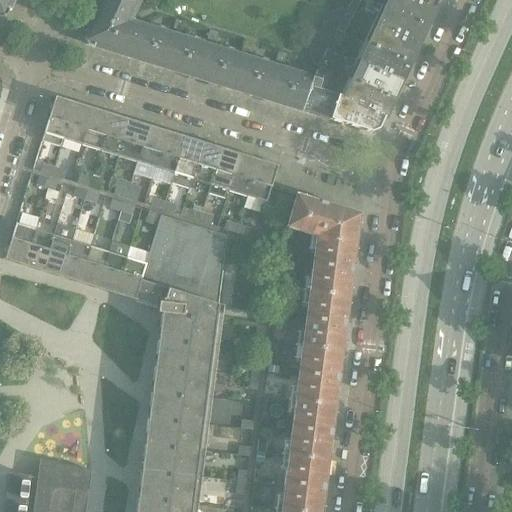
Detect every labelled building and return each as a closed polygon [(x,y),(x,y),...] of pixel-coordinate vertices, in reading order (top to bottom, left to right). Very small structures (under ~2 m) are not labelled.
[(0,0),(0,18),(7,15),(13,0),(0,0)] [(132,22),(140,4),(131,0),(101,0),(94,17),(111,25),(116,15),(132,22)] [(353,15),(360,0),(351,0),(346,12),(353,15)] [(434,7),(419,0),(387,0),(383,8),(425,28),(434,7)] [(425,28),(383,8),(375,25),(417,45),(425,28)] [(329,44),(336,32),(346,12),(340,9),(328,14),(308,52),(312,65),(319,67),(323,59),(327,49),(329,44)] [(343,36),(353,15),(346,12),(336,32),(343,36)] [(110,53),(117,29),(132,22),(116,15),(111,25),(94,17),(84,38),(87,46),(110,53)] [(182,34),(185,23),(175,20),(172,32),(182,34)] [(143,25),(132,22),(117,29),(110,53),(132,60),(143,25)] [(176,36),(143,25),(132,60),(166,70),(176,36)] [(417,45),(375,25),(367,43),(409,63),(417,45)] [(216,45),(218,34),(208,32),(206,43),(216,45)] [(345,37),(343,36),(336,32),(329,44),(338,49),(345,37)] [(210,46),(176,36),(166,70),(199,81),(210,46)] [(250,56),(252,45),(243,43),(240,54),(250,56)] [(409,63),(367,43),(358,61),(400,82),(409,63)] [(245,57),(210,46),(199,81),(234,91),(245,57)] [(335,52),(327,49),(323,59),(329,63),(335,52)] [(284,66),(287,55),(278,52),(275,63),(284,66)] [(279,68),(245,57),(234,91),(268,102),(279,68)] [(400,82),(358,61),(349,80),(391,101),(400,82)] [(312,78),(279,68),(268,102),(302,112),(312,78)] [(323,82),(312,78),(302,112),(330,121),(335,105),(327,103),(330,93),(320,90),(323,82)] [(391,101),(349,80),(340,98),(383,119),(391,101)] [(383,119),(340,98),(330,93),(327,103),(335,105),(330,121),(371,134),(378,130),(383,119)] [(74,104),(62,101),(55,98),(41,142),(60,148),(63,141),(74,104)] [(92,110),(74,104),(63,141),(80,146),(92,110)] [(110,116),(92,110),(80,146),(99,152),(110,116)] [(129,121),(110,116),(99,152),(117,158),(129,121)] [(147,127),(129,121),(117,158),(136,163),(147,127)] [(166,133),(147,127),(136,163),(155,169),(166,133)] [(184,139),(166,133),(155,169),(173,175),(184,139)] [(184,139),(173,175),(170,184),(189,190),(192,181),(203,144),(184,139)] [(210,186),(221,150),(203,144),(192,181),(210,186)] [(226,200),(229,192),(240,156),(221,150),(210,186),(208,195),(226,200)] [(258,161),(240,156),(229,192),(246,198),(258,161)] [(277,167),(258,161),(246,198),(266,204),(276,170),(277,167)] [(54,169),(42,165),(40,173),(51,177),(54,169)] [(65,172),(54,169),(51,177),(63,180),(65,172)] [(90,180),(79,177),(77,185),(88,188),(90,180)] [(50,182),(38,178),(36,186),(47,190),(50,182)] [(102,184),(90,180),(88,188),(100,192),(102,184)] [(61,186),(50,182),(47,190),(59,193),(61,186)] [(136,203),(139,195),(141,189),(129,185),(127,192),(125,199),(136,203)] [(125,199),(127,192),(116,188),(113,196),(125,199)] [(86,193),(75,190),(73,198),(84,201),(86,193)] [(98,197),(86,193),(84,201),(95,205),(98,197)] [(316,238),(315,239),(355,244),(359,216),(296,196),(286,229),(316,238)] [(164,203),(153,199),(150,207),(162,211),(164,203)] [(123,205),(111,201),(109,209),(121,213),(123,205)] [(176,207),(164,203),(162,211),(173,215),(176,207)] [(134,208),(123,205),(121,213),(132,216),(134,208)] [(201,215),(189,211),(187,219),(199,222),(201,215)] [(157,215),(148,213),(145,223),(154,226),(157,215)] [(18,226),(15,225),(5,258),(4,261),(23,267),(34,231),(38,219),(22,214),(18,226)] [(213,218),(201,215),(199,222),(210,226),(213,218)] [(190,511),(205,400),(226,237),(160,216),(148,254),(146,262),(134,301),(143,304),(144,303),(158,307),(157,314),(161,315),(159,330),(164,330),(163,339),(158,338),(156,356),(160,357),(159,365),(155,364),(152,382),(157,383),(156,391),(151,391),(149,408),(154,409),(153,417),(148,417),(146,435),(150,435),(149,444),(145,443),(142,461),(147,461),(146,470),(141,469),(139,487),(144,488),(143,497),(138,496),(135,511),(190,511)] [(224,230),(235,234),(238,226),(226,222),(224,230)] [(60,278),(71,242),(75,231),(57,225),(53,237),(42,273),(60,278)] [(249,229),(238,226),(235,234),(247,237),(249,229)] [(34,231),(23,267),(42,273),(53,237),(34,231)] [(75,231),(71,242),(60,278),(78,284),(89,248),(93,237),(75,231)] [(355,244),(315,239),(308,294),(348,299),(355,244)] [(111,243),(108,254),(96,290),(115,296),(129,248),(111,243)] [(89,248),(78,284),(96,290),(108,254),(89,248)] [(134,301),(146,262),(148,254),(129,248),(115,296),(134,301)] [(348,299),(308,294),(301,349),(341,354),(348,299)] [(259,314),(257,326),(265,327),(267,315),(259,314)] [(265,327),(257,326),(255,338),(264,339),(265,327)] [(341,354),(301,349),(294,403),(335,407),(341,354)] [(252,366),(250,378),(258,379),(260,367),(252,366)] [(258,379),(250,378),(249,390),(257,391),(258,379)] [(335,407),(294,403),(288,457),(328,462),(335,407)] [(64,426),(94,427),(94,418),(65,416),(64,426)] [(252,431),(253,422),(242,421),(241,430),(252,431)] [(248,458),(249,449),(238,447),(237,456),(248,458)] [(321,511),(328,462),(288,457),(281,510),(298,511),(321,511)] [(85,511),(90,472),(40,461),(32,511),(85,511)] [(238,471),(237,483),(245,484),(246,472),(238,471)] [(24,511),(29,478),(7,475),(2,511),(24,511)] [(245,484),(237,483),(235,495),(243,496),(245,484)]
